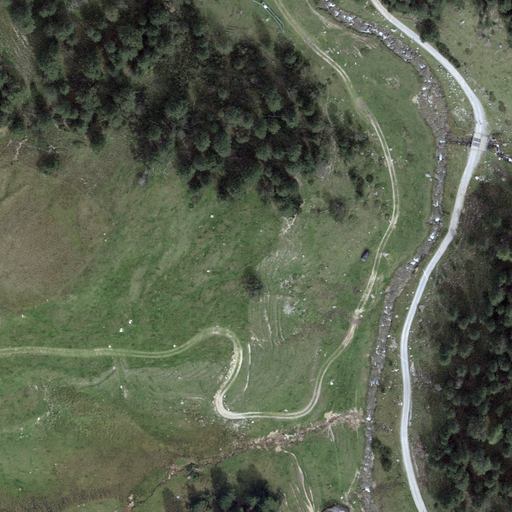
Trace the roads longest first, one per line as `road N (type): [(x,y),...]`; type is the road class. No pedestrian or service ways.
road 1 (track): [(0,358),(43,351),(155,357),(225,332),(239,356),(221,394),(222,412),(288,419),(309,411),(372,285),(395,207),(376,125),(277,0)]
road 2 (track): [(422,511),(405,450),(404,344),(426,273),(453,229),(480,112),(452,64),(375,0)]
